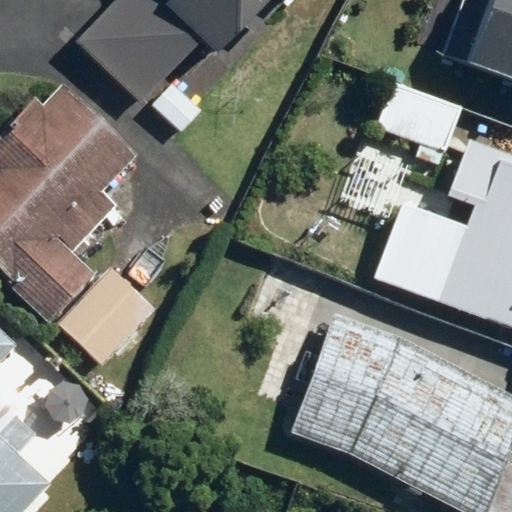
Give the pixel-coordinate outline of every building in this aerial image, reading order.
[(118,0),(79,40),(144,105),(212,38),(226,52),(278,0),(118,0)] [(511,0),(469,0),(445,59),(511,87),(511,0)] [(470,103),(404,75),(383,124),(449,152),(470,103)] [(84,247),(126,202),(111,188),(147,149),(71,79),(0,155),(0,264),(55,316),(104,265),(84,247)] [(483,200),(476,218),(407,194),(378,276),(511,324),(511,145),(480,134),(460,191),(483,200)] [(164,305),(117,263),(64,323),(111,365),(164,305)] [(511,453),(511,379),(339,307),(288,429),(486,511),(487,511),(491,505),(511,453)] [(0,511),(23,511),(76,455),(24,408),(7,427),(0,420),(0,395),(8,386),(0,378),(0,367),(28,336),(0,310),(0,511)] [(509,511),(511,511),(511,453),(491,505),(509,511)]
